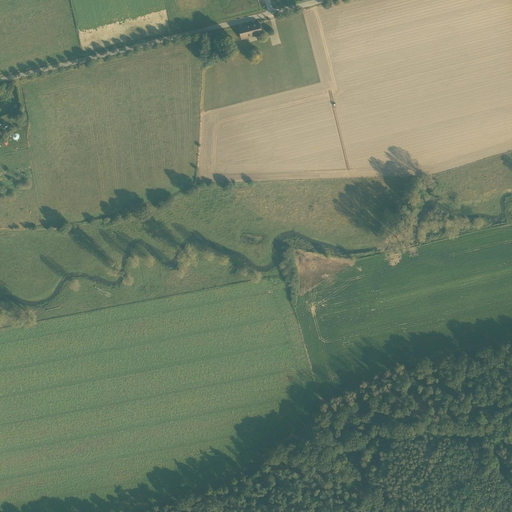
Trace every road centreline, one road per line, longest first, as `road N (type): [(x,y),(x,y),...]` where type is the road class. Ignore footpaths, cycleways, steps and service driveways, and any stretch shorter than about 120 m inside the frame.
road 1 (track): [(171,497),(302,447),(325,413),(372,399),(421,367),(511,344)]
road 2 (unclassified): [(0,79),(319,0)]
road 3 (track): [(271,460),(298,459),(393,511)]
